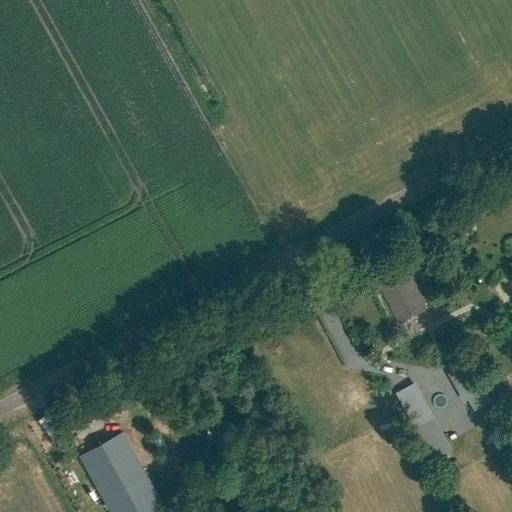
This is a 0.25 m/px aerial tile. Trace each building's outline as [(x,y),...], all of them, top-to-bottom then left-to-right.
[(400,325),(429,310),(407,267),(378,282),(400,325)] [(477,412),(490,405),(465,359),(449,367),(467,401),(470,400),(477,412)] [(466,480),(415,385),(398,394),(448,489),(466,480)] [(207,435),(230,427),(223,408),(204,415),(205,418),(201,420),(203,426),(204,425),(207,435)] [(210,444),(234,438),(231,429),(208,435),(210,444)] [(81,458),(110,511),(155,511),(163,507),(124,435),(81,458)]
